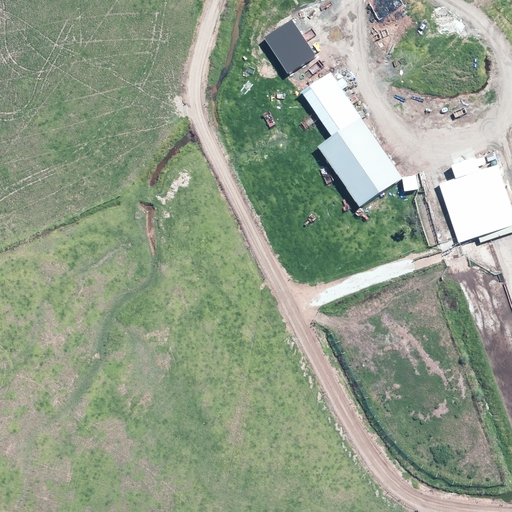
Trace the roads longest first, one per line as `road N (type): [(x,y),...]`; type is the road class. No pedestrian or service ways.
road 1 (track): [(511,505),(427,495),(383,471),(341,408),(195,106),(192,68),(204,0)]
road 2 (track): [(489,130),(423,137),(393,114),(365,61),(362,0)]
